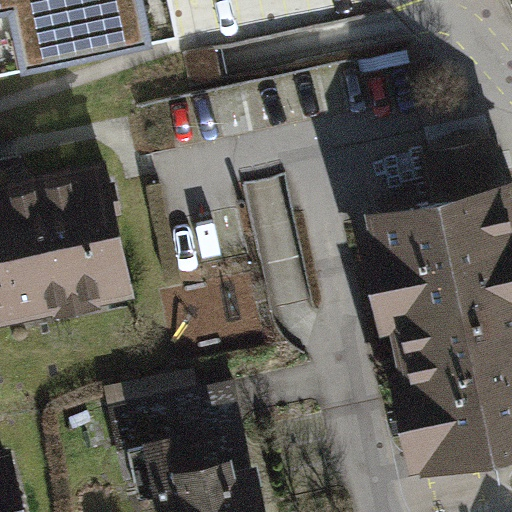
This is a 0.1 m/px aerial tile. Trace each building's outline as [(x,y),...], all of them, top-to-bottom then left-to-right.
[(0,0),(0,67),(179,31),(172,0),(0,0)] [(491,136),(486,111),(424,124),(429,149),(491,136)] [(436,198),(377,212),(431,455),(511,437),(511,219),(505,184),(501,185),(493,140),(427,152),(436,198)] [(99,168),(0,188),(0,308),(123,283),(107,207),(117,205),(112,181),(102,183),(99,168)] [(122,433),(129,444),(203,428),(221,439),(227,474),(253,469),(233,379),(169,395),(175,421),(122,433)] [(122,433),(175,421),(169,395),(116,407),(122,433)] [(139,493),(161,489),(166,511),(261,511),(253,469),(227,474),(221,439),(203,428),(129,444),(139,493)] [(19,511),(6,454),(0,455),(0,511),(19,511)]
